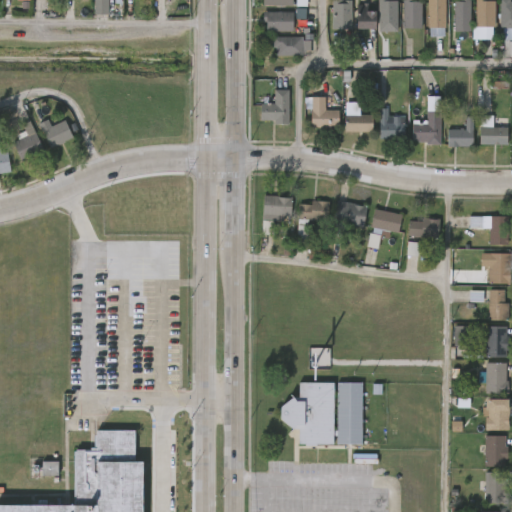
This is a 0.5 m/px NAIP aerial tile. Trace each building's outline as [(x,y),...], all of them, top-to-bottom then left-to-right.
[(107,15),(107,0),(93,0),(93,15),(107,15)] [(351,0),(351,28),(333,28),(333,0),(351,0)] [(378,32),(397,32),(396,0),(386,0),(377,0),(378,32)] [(411,0),(411,1),(420,1),(420,28),(400,28),(400,0),(411,0)] [(444,0),(444,27),(426,27),(426,0),(444,0)] [(454,31),(452,31),(453,1),(457,1),(457,0),(468,0),(468,31),(454,31)] [(482,0),(482,1),(493,1),(493,27),(474,27),(474,0),(482,0)] [(508,0),(508,1),(511,1),(511,28),(498,28),(498,0),(508,0)] [(366,3),(366,10),(373,10),(373,27),(353,28),(353,13),(356,13),(356,4),(366,3)] [(291,18),(291,31),(264,31),(264,21),(261,21),(261,11),(291,12),(291,18)] [(300,38),(300,55),(274,55),(274,47),(271,47),(271,36),(300,36),(300,38)] [(287,89),(287,123),(272,123),(272,120),(258,120),(258,103),(259,103),(259,96),(272,96),(272,89),(287,89)] [(325,97),(325,111),(339,111),(339,127),(311,128),(312,109),(305,109),(305,103),(311,103),(311,97),(325,97)] [(385,122),(388,122),(388,120),(403,121),(403,139),(377,139),(378,108),(385,108),(385,122)] [(439,110),(439,144),(410,142),(410,120),(416,120),(416,123),(420,123),(420,120),(424,120),(425,110),(439,110)] [(371,115),(370,131),(342,131),(343,114),(371,115)] [(505,128),(505,144),(477,143),(477,115),(491,115),(491,127),(505,128)] [(472,116),(470,147),(445,145),(446,129),(458,130),(458,128),(463,130),(464,116),(472,116)] [(45,119),(49,126),(63,120),(71,137),(48,148),(36,123),(45,119)] [(28,123),(42,150),(19,162),(9,143),(16,139),(14,135),(21,131),(23,136),(25,135),(19,124),(26,120),(28,123)] [(0,153),(8,152),(11,171),(0,172),(0,153)] [(292,198),(291,216),(284,215),(283,221),(262,220),(264,195),(292,198)] [(329,202),(328,222),(297,219),(298,203),(312,204),(312,201),(329,202)] [(367,207),(363,228),(333,222),(337,201),(367,207)] [(402,215),(398,234),(390,232),(388,239),(380,237),(377,250),(366,247),(369,233),(372,234),(373,228),(370,227),(374,209),(402,215)] [(508,222),(508,245),(488,245),(488,229),(469,229),(469,217),(508,217),(508,222)] [(440,219),(439,239),(408,236),(409,221),(423,222),(423,218),(440,219)] [(417,256),(418,243),(407,242),(406,256),(417,256)] [(511,258),(511,284),(489,284),(489,267),(481,267),(481,253),(511,253),(511,250),(511,258)] [(502,290),(502,303),(507,303),(506,320),(486,320),(486,302),(467,301),(467,290),(502,290)] [(471,344),(471,346),(454,345),(454,325),(471,325),(471,344)] [(506,335),(509,336),(508,349),(506,349),(506,356),(485,356),(485,325),(506,326),(506,335)] [(504,372),(504,381),(506,381),(506,394),(483,393),(483,383),(476,383),(476,372),(484,372),(484,363),(504,363),(504,372)] [(363,382),(362,443),(336,443),(336,435),(333,435),(333,443),(298,443),(298,419),(282,417),(283,405),(294,396),(298,400),(299,381),(334,381),(333,429),(337,429),(338,381),(363,382)] [(507,409),(507,431),(483,430),(483,418),(486,418),(486,415),(481,415),(481,408),(485,408),(485,399),(507,400),(507,409)] [(135,430),(135,460),(144,460),(143,511),(0,511),(0,504),(76,504),(76,449),(97,449),(97,429),(135,430)] [(504,446),(506,447),(506,460),(503,460),(503,467),(482,467),(483,436),(504,436),(504,446)] [(57,462),(42,462),(42,477),(58,476),(57,462)] [(504,485),(504,504),(483,504),(483,490),(478,490),(478,481),(483,481),(483,473),(510,473),(510,485),(504,485)]
